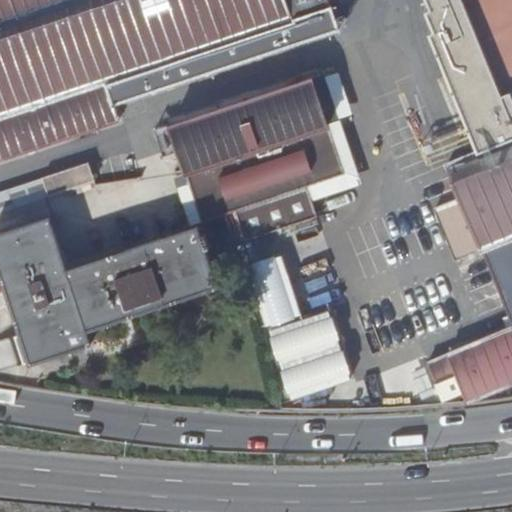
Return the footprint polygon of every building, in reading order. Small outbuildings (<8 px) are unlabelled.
[(0,0),(0,161),(119,121),(113,104),(339,29),(329,0),(0,0)] [(511,28),(511,0),(428,0),(433,12),(427,14),(434,33),(431,35),(439,56),(465,46),(470,58),(487,52),(482,40),(511,28)] [(511,325),(398,373),(410,402),(463,389),(468,401),(511,382),(511,28),(482,40),(487,52),(470,58),(465,46),(439,56),(473,154),(447,164),(461,197),(482,248),(511,320),(511,325)] [(235,210),(245,240),(317,216),(307,185),(344,173),(328,124),(340,120),(325,74),(170,126),(186,173),(202,221),(235,210)] [(0,213),(95,181),(88,161),(43,177),(46,185),(44,186),(46,192),(0,204),(0,213)] [(0,204),(46,192),(44,186),(46,185),(43,177),(0,191),(0,204)] [(482,248),(461,197),(435,208),(456,259),(482,248)] [(0,233),(0,271),(31,363),(92,343),(91,341),(91,342),(87,330),(216,287),(218,286),(205,249),(210,247),(205,233),(200,235),(197,225),(195,226),(196,227),(66,270),(49,219),(50,219),(50,217),(0,233)] [(290,230),(294,245),(323,238),(319,222),(290,230)] [(274,323),(292,399),(343,386),(325,311),(274,323)]
